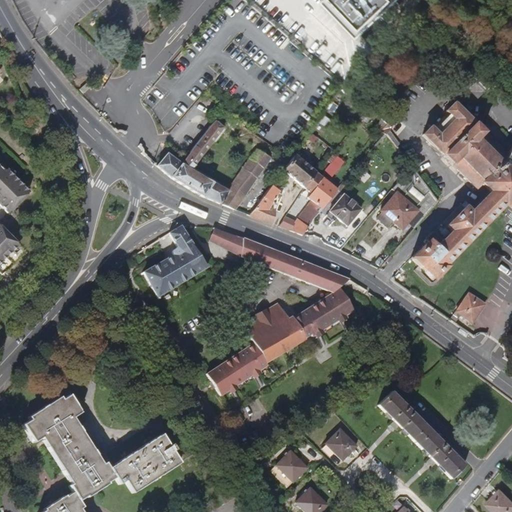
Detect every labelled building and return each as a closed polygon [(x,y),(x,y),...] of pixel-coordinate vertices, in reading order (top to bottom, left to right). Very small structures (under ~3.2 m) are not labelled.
[(339,0),(363,25),(389,0),(339,0)] [(414,57),(425,46),(418,40),(408,51),(414,57)] [(495,72),(477,54),(466,65),(488,87),(496,80),(491,75),(495,72)] [(499,76),(495,72),(491,75),(496,80),(499,76)] [(511,151),(507,157),(453,103),(446,111),(450,115),(433,132),(429,128),(422,135),(477,188),(481,184),(491,193),(470,214),(461,205),(443,223),(452,232),(444,241),(433,230),(425,238),(427,239),(409,257),(431,279),(444,267),(442,265),(502,205),(504,206),(506,204),(511,208),(511,207),(511,151)] [(191,171),(194,166),(193,166),(222,127),(213,121),(180,164),(170,177),(200,196),(234,210),(271,157),(257,149),(227,190),(207,181),(191,171)] [(170,177),(180,164),(165,152),(155,165),(170,177)] [(337,188),(295,154),(290,161),(283,170),(313,194),(310,198),(313,201),(298,223),(286,218),(279,228),(302,237),(304,235),(337,188)] [(343,160),(335,154),(324,170),(332,176),(343,160)] [(27,192),(5,169),(2,172),(0,169),(0,207),(6,213),(27,192)] [(273,209),(282,196),(278,194),(280,191),(277,188),(279,185),(281,186),(285,180),(279,175),(260,201),(250,216),(273,225),(273,209)] [(406,193),(423,212),(437,199),(429,191),(428,191),(419,181),(406,193)] [(402,231),(417,212),(394,194),(379,213),(402,231)] [(347,227),(361,209),(343,195),(329,212),(347,227)] [(250,216),(260,201),(255,198),(244,214),(250,216)] [(158,296),(206,267),(182,226),(170,233),(178,247),(176,248),(175,249),(174,250),(174,252),(174,254),(144,272),(158,296)] [(239,256),(242,239),(213,227),(209,239),(239,256)] [(0,261),(16,245),(0,228),(0,261)] [(331,294),(339,288),(347,282),(242,239),(239,256),(262,266),(292,278),(331,294)] [(339,288),(331,294),(291,317),(303,338),(309,335),(310,337),(313,335),(316,339),(323,334),(321,330),(337,321),(339,325),(344,322),(347,320),(345,317),(353,312),(339,288)] [(472,324),(484,307),(467,296),(456,313),(472,324)] [(283,314),(276,303),(264,311),(272,322),(283,314)] [(303,338),(291,317),(291,316),(286,319),(283,314),(272,322),(264,311),(263,308),(253,314),(254,316),(255,319),(243,326),(247,335),(253,344),(265,364),(304,339),(303,338)] [(243,326),(255,319),(254,316),(241,324),(243,326)] [(323,334),(339,325),(337,321),(321,330),(323,334)] [(151,373),(127,341),(116,350),(140,382),(151,373)] [(261,374),(260,370),(267,366),(265,364),(253,344),(205,373),(219,396),(227,391),(229,394),(235,390),(237,389),(235,386),(251,376),(253,379),(261,374)] [(237,389),(253,379),(251,376),(235,386),(237,389)] [(465,467),(391,392),(377,406),(451,481),(465,467)] [(99,465),(70,417),(77,413),(66,395),(59,400),(57,397),(27,415),(29,419),(22,423),(33,441),(40,436),(69,483),(68,484),(71,490),(36,511),(79,511),(77,508),(80,506),(75,499),(112,476),(116,484),(122,480),(129,491),(191,452),(180,434),(166,442),(161,434),(107,468),(103,462),(99,465)] [(342,461),(357,447),(341,430),(326,444),(342,461)] [(306,467),(290,451),(276,465),(292,481),(306,467)] [(275,465),(271,469),(287,486),(291,482),(275,465)] [(318,511),(326,504),(309,487),(295,502),(305,511),(318,511)] [(511,511),(511,500),(501,490),(487,504),(494,511),(511,511)]
